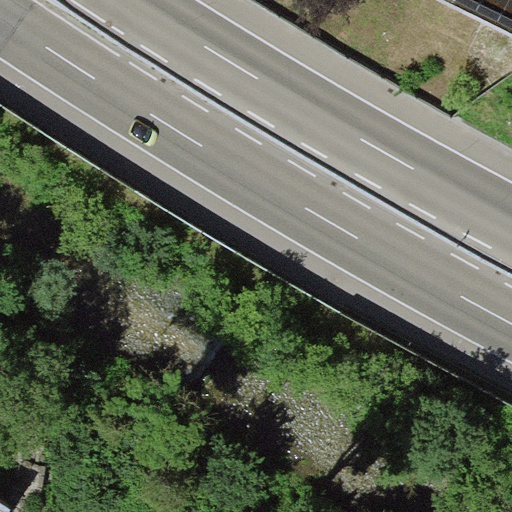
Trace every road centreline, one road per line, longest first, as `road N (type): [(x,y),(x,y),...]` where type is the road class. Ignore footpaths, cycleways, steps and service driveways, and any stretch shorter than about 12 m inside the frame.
road 1 (motorway): [(0,17),(162,123),(511,324)]
road 2 (motorway): [(511,219),(135,0)]
